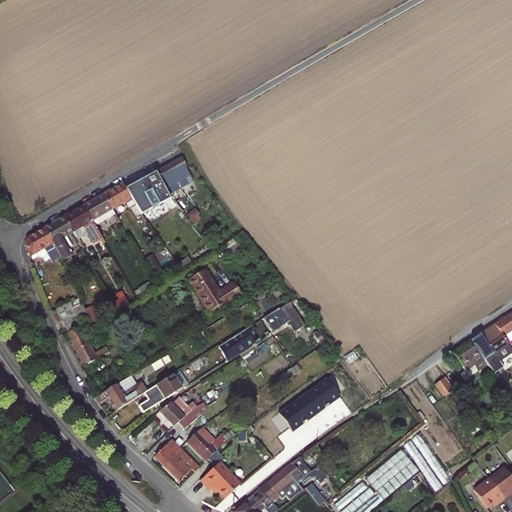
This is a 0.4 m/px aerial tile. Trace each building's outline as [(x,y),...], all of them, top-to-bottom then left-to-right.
[(180,158),(157,170),(170,194),(193,181),(180,158)] [(134,205),(139,202),(141,201),(137,195),(154,186),(157,191),(144,198),(148,211),(150,209),(149,208),(169,196),(156,171),(125,188),(130,198),(134,205)] [(103,194),(111,209),(130,198),(125,188),(122,183),(103,194)] [(111,209),(103,194),(84,206),(95,225),(104,220),(101,215),(111,209)] [(134,205),(141,214),(145,211),(139,202),(134,205)] [(84,206),(64,217),(72,232),(82,226),(92,243),(98,240),(101,245),(105,243),(95,225),(84,206)] [(101,215),(104,220),(114,214),(111,209),(101,215)] [(61,257),(62,261),(71,256),(61,238),(72,232),(64,217),(44,229),(61,257)] [(25,244),(30,256),(43,248),(51,262),(61,257),(44,229),(27,238),(25,244)] [(151,256),(143,260),(157,285),(166,280),(151,256)] [(187,258),(176,265),(181,271),(191,264),(187,258)] [(187,281),(206,309),(238,290),(233,283),(216,293),(214,289),(215,288),(205,270),(187,281)] [(238,290),(206,309),(208,314),(242,295),(238,290)] [(124,298),(113,303),(117,310),(128,305),(124,298)] [(289,302),(263,318),(271,332),(286,323),(288,326),(289,325),(293,331),(304,325),(289,302)] [(75,314),(72,309),(69,303),(56,309),(61,320),(75,314)] [(82,304),(72,309),(75,314),(85,310),(82,304)] [(93,306),(85,310),(88,316),(93,327),(101,322),(93,306)] [(64,327),(77,320),(88,316),(85,310),(75,314),(61,320),(64,327)] [(511,313),(495,324),(508,343),(511,340),(511,313)] [(77,320),(64,327),(68,333),(75,349),(87,342),(77,320)] [(495,324),(481,334),(488,344),(478,351),(488,364),(495,374),(504,367),(500,361),(511,353),(511,348),(508,343),(495,324)] [(251,326),(219,346),(228,359),(251,345),(247,338),(255,333),(251,326)] [(478,351),(470,341),(453,353),(465,371),(460,374),(464,381),(488,364),(478,351)] [(87,342),(75,349),(85,365),(96,360),(87,342)] [(165,354),(140,370),(144,377),(170,361),(165,354)] [(204,357),(191,365),(196,373),(209,365),(204,357)] [(296,365),(276,378),(280,384),(300,371),(296,365)] [(155,386),(163,400),(182,388),(173,374),(155,386)] [(435,384),(443,395),(453,388),(445,376),(435,384)] [(129,377),(116,385),(93,399),(97,404),(108,398),(115,411),(145,392),(140,383),(135,386),(129,377)] [(341,397),(328,379),(279,413),(292,431),(341,397)] [(177,399),(158,412),(173,428),(178,423),(195,408),(190,402),(186,408),(177,399)] [(195,408),(178,423),(184,430),(201,414),(195,408)] [(202,427),(198,431),(188,440),(187,441),(206,460),(226,442),(222,437),(220,435),(214,440),(202,427)] [(222,437),(226,442),(234,435),(230,430),(222,437)] [(174,442),(157,459),(179,480),(191,468),(195,472),(199,467),(174,442)] [(366,479),(371,486),(407,457),(401,450),(366,479)] [(415,455),(440,490),(445,486),(420,451),(415,455)] [(407,457),(371,486),(376,491),(411,462),(407,457)] [(303,476),(310,472),(300,459),(292,463),(303,476)] [(225,498),(240,484),(220,462),(200,480),(210,490),(211,489),(214,486),(218,491),(225,498)] [(412,462),(379,489),(386,498),(419,471),(412,462)] [(292,463),(267,484),(280,497),(282,499),(286,496),(290,500),(303,489),(299,485),(299,480),(301,479),(305,484),(315,478),(310,472),(303,476),(292,463)] [(511,479),(504,468),(489,479),(505,500),(511,495),(509,492),(511,490),(511,479)] [(410,489),(417,483),(413,478),(406,485),(410,489)] [(498,505),(505,500),(489,479),(474,490),(488,508),(493,504),(496,502),(498,505)] [(334,504),(339,511),(368,488),(362,481),(334,504)] [(246,502),(232,511),(252,511),(263,503),(268,507),(280,497),(267,484),(246,502)] [(370,488),(341,511),(353,511),(375,494),(370,488)] [(324,491),(320,494),(328,503),(332,500),(324,491)] [(74,494),(71,497),(77,503),(81,500),(74,494)] [(276,511),(278,510),(276,506),(282,499),(280,497),(268,507),(263,503),(252,511),(276,511)]
